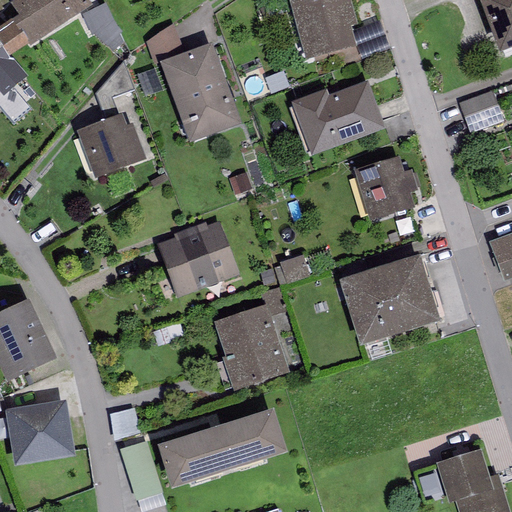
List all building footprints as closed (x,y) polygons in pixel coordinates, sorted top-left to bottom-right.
[(13,0),(10,3),(18,14),(0,26),(0,43),(8,56),(27,43),(29,47),(92,5),(88,0),(13,0)] [(350,0),(288,0),(304,59),(355,45),(349,27),(357,25),(350,0)] [(511,0),(479,0),(499,52),(511,46),(511,0)] [(379,21),(351,32),(362,60),(389,50),(379,21)] [(172,24),(145,42),(153,66),(159,63),(159,62),(183,53),(172,24)] [(8,56),(0,43),(0,93),(2,97),(26,76),(8,56)] [(183,53),(159,62),(159,63),(189,143),(241,123),(211,43),(183,53)] [(123,62),(94,95),(104,120),(118,115),(111,98),(134,90),(123,62)] [(326,89),(291,102),(310,156),(385,128),(367,81),(328,95),(326,89)] [(492,91),(458,103),(469,134),(503,122),(492,91)] [(104,120),(76,131),(94,179),(145,160),(132,123),(126,125),(122,114),(118,115),(104,120)] [(399,156),(354,170),(371,222),(414,208),(409,193),(418,190),(411,170),(404,172),(399,156)] [(174,238),(157,245),(175,299),(240,275),(220,222),(207,226),(205,223),(173,235),(174,238)] [(511,232),(489,241),(503,281),(511,277),(511,232)] [(284,261),(289,281),(313,275),(308,255),(284,261)] [(419,255),(338,280),(359,346),(440,321),(419,255)] [(28,299),(0,312),(0,368),(6,382),(56,358),(28,299)] [(268,305),(213,322),(224,357),(222,358),(232,391),(289,374),(268,305)] [(65,399),(4,410),(13,466),(75,456),(65,399)] [(274,408),(156,445),(170,488),(287,451),(274,408)] [(133,409),(109,415),(113,441),(139,434),(133,409)] [(146,442),(119,450),(134,501),(161,493),(146,442)] [(480,449),(436,463),(448,503),(455,501),(457,511),(509,511),(498,475),(489,478),(480,449)]
